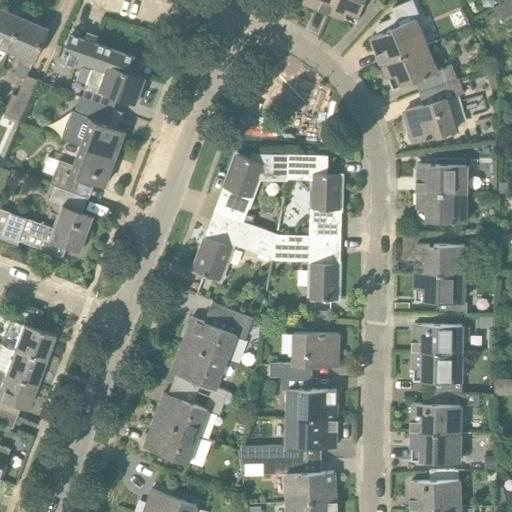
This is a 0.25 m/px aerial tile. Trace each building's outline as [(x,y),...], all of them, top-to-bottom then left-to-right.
[(329,13),(334,0),(303,0),(303,3),(329,13)] [(334,0),(329,13),(356,24),(365,0),(367,0),(368,1),(369,0),(334,0)] [(382,33),(371,38),(382,64),(426,46),(415,19),(419,18),(412,0),(407,0),(391,7),(393,11),(390,13),(391,17),(378,23),(382,33)] [(504,21),(511,16),(511,8),(507,0),(502,4),(494,8),(501,21),(503,20),(504,21)] [(23,18),(0,8),(0,47),(9,51),(23,18)] [(14,73),(25,77),(26,75),(27,75),(48,29),(23,18),(9,51),(19,55),(21,56),(18,65),(14,73)] [(110,65),(129,71),(134,58),(70,35),(61,61),(80,68),(83,62),(94,67),(106,72),(110,65)] [(57,45),(52,59),(57,61),(62,47),(57,45)] [(437,72),(426,46),(382,64),(393,91),(437,72)] [(94,67),(81,98),(108,107),(113,109),(113,108),(112,108),(116,97),(135,104),(145,77),(129,71),(110,65),(106,72),(94,67)] [(442,69),(447,83),(457,80),(457,79),(452,65),(442,69)] [(39,81),(27,75),(26,75),(25,77),(17,96),(12,94),(4,114),(21,121),(39,81)] [(447,83),(452,98),(464,93),(459,79),(457,79),(457,80),(447,83)] [(80,146),(80,147),(114,159),(123,137),(116,135),(118,128),(103,123),(108,108),(113,110),(113,109),(108,107),(81,98),(75,112),(73,111),(62,139),(80,146)] [(446,100),(404,112),(413,142),(455,130),(446,100)] [(497,153),(507,153),(507,142),(497,142),(497,153)] [(104,187),(114,159),(80,147),(73,165),(58,160),(58,161),(48,157),(42,172),(52,175),(49,184),(55,186),(77,193),(81,180),(82,181),(83,179),(104,187)] [(215,210),(242,220),(257,177),(286,178),(287,155),(252,154),(250,159),(236,154),(223,188),(231,191),(227,201),(220,198),(215,210)] [(287,155),(286,178),(312,178),(310,227),(310,235),(340,236),(341,222),(333,221),(333,210),(341,210),(342,175),(327,175),(327,156),(287,155)] [(418,164),(418,193),(465,194),(466,165),(435,163),(435,166),(418,164)] [(507,194),(507,182),(499,182),(499,194),(507,194)] [(90,197),(77,193),(55,186),(49,201),(62,205),(53,228),(0,208),(0,238),(18,245),(19,241),(50,253),(51,252),(47,250),(50,241),(65,246),(64,250),(65,251),(67,247),(80,252),(94,216),(80,211),(85,198),(89,200),(90,197)] [(464,222),(465,194),(418,193),(417,222),(464,222)] [(233,244),(271,258),(277,233),(241,220),(242,220),(215,210),(209,226),(216,229),(213,239),(205,236),(193,270),(219,279),(233,244)] [(340,236),(310,235),(301,234),(277,233),(271,258),(274,259),(309,261),(308,299),(338,300),(339,264),(332,264),(332,253),(340,253),(340,236)] [(434,245),(417,244),(416,273),(463,274),(464,245),(434,244),(434,245)] [(463,274),(416,273),(415,302),(462,303),(463,274)] [(191,318),(181,345),(226,361),(235,334),(191,318)] [(22,324),(13,349),(44,361),(53,338),(54,338),(55,336),(22,324)] [(413,352),(461,354),(462,325),(414,324),(413,352)] [(293,334),(292,363),(270,362),(270,365),(270,376),(282,376),(282,377),(307,377),(307,365),(337,366),(338,334),(293,334)] [(216,387),(226,361),(181,345),(171,372),(213,388),(209,398),(223,404),(224,403),(227,404),(231,402),(233,399),(233,396),(231,393),(228,391),(216,387)] [(36,384),(44,361),(13,349),(4,373),(36,384)] [(413,381),(460,382),(461,382),(461,381),(461,354),(413,352),(413,381)] [(270,376),(270,365),(259,364),(259,375),(270,376)] [(4,373),(0,371),(0,411),(14,416),(18,407),(27,410),(28,408),(27,408),(36,384),(4,373)] [(307,377),(282,377),(282,389),(289,389),(288,418),(335,419),(336,390),(306,390),(307,377)] [(511,395),(511,379),(494,379),(494,395),(511,395)] [(163,393),(153,420),(199,437),(208,410),(220,414),(223,404),(209,398),(205,409),(163,393)] [(478,406),(479,394),(460,394),(460,405),(461,405),(478,406)] [(460,434),(460,405),(413,404),(412,432),(460,434)] [(0,424),(10,428),(14,416),(0,411),(0,424)] [(303,447),(335,448),(335,419),(288,418),(288,445),(239,445),(240,460),(303,460),(303,447)] [(189,464),(199,437),(153,420),(144,447),(189,464)] [(459,462),(460,434),(412,432),(411,461),(459,462)] [(0,476),(9,449),(0,446),(0,476)] [(496,470),(496,456),(484,456),(484,470),(496,470)] [(286,473),(287,502),(335,500),(334,472),(303,473),(303,460),(240,460),(242,474),(286,473)] [(412,510),(460,508),(458,480),(458,470),(430,471),(430,481),(411,482),(412,510)] [(507,505),(504,495),(503,488),(497,489),(497,505),(507,505)] [(194,511),(197,506),(151,489),(143,511),(194,511)] [(335,511),(335,500),(287,502),(287,511),(335,511)]
